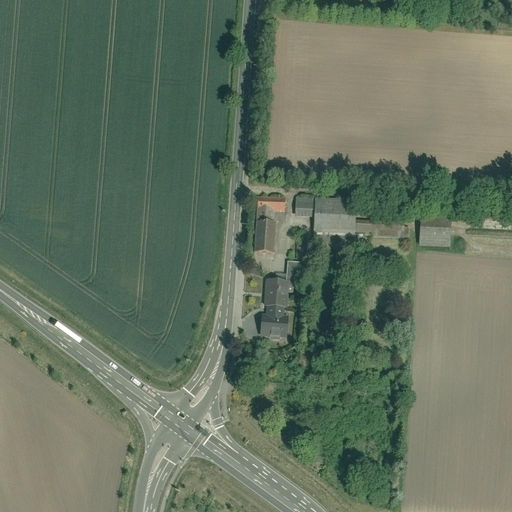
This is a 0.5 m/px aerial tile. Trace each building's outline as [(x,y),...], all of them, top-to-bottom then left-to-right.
[(286,198),(258,197),(258,210),(274,211),(286,211),(286,198)] [(297,216),(315,217),(316,199),(297,198),(297,216)] [(354,200),(316,199),(315,217),(314,242),(353,243),(353,234),(354,221),(354,200)] [(274,223),(274,211),(258,210),(257,223),(274,223)] [(410,223),(354,221),(353,234),(409,236),(410,223)] [(451,224),(420,222),(419,246),(450,247),(451,224)] [(255,252),(274,252),(275,223),(274,223),(257,223),(256,223),(255,252)] [(301,288),(302,263),(287,262),(286,281),(289,281),(288,287),(301,288)] [(286,281),(266,280),(265,306),(267,306),(285,307),(287,308),(288,287),(289,281),(286,281)] [(285,307),(267,306),(267,315),(284,316),(285,307)] [(262,315),(261,336),(287,337),(288,316),(284,316),(267,315),(262,315)]
